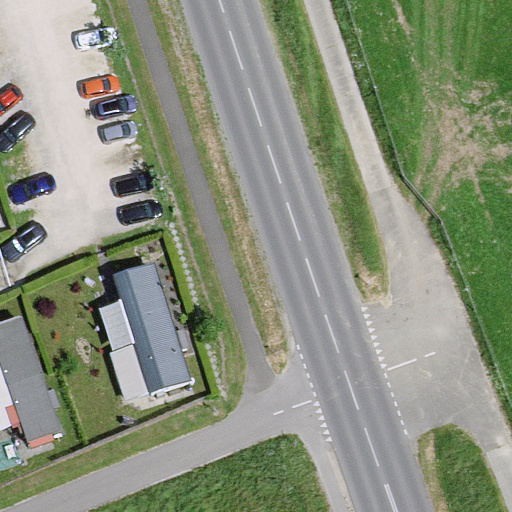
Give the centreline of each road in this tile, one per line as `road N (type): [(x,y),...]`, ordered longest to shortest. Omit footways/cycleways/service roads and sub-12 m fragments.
road 1 (secondary): [(219,0),(394,511)]
road 2 (track): [(317,0),(362,143),(449,347)]
road 3 (track): [(287,407),(49,511)]
road 4 (track): [(348,385),(449,347),(511,485)]
